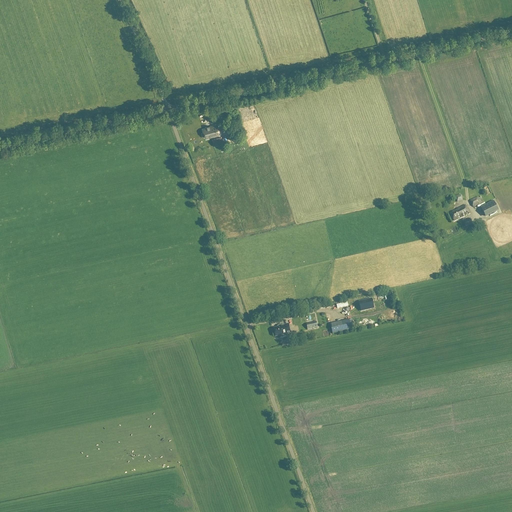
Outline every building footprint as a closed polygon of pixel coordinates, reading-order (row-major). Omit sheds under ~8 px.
[(206,129),(206,130),(202,131),(205,138),(208,137),(208,138),(220,135),(217,126),(206,129)] [(236,142),(235,140),(238,139),(235,129),(229,131),(232,141),(234,140),(234,142),(236,142)] [(220,139),(212,141),(214,147),(222,145),(220,139)] [(469,201),(473,208),(481,204),(477,197),(469,201)] [(488,204),(481,208),(485,217),(497,211),(492,201),(488,203),(488,204)] [(465,206),(450,213),(454,221),(469,214),(465,206)] [(466,227),(472,224),(470,219),(463,222),(466,227)] [(371,299),(359,302),(361,311),(373,308),(371,299)] [(351,330),(349,320),(330,324),(332,334),(351,330)] [(307,330),(317,328),(316,322),(306,324),(307,330)] [(277,328),(273,328),(275,337),(279,336),(279,337),(290,334),(288,325),(277,327),(277,328)]
